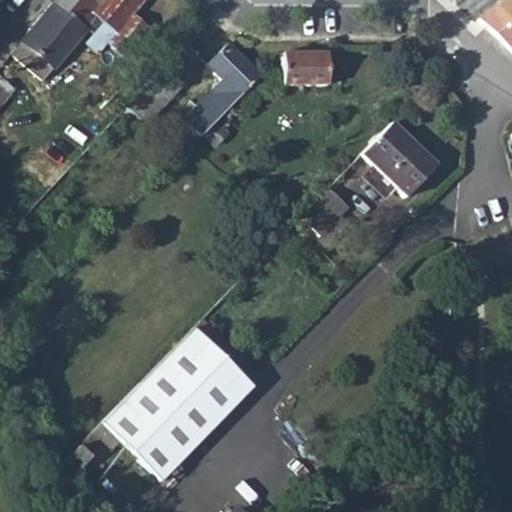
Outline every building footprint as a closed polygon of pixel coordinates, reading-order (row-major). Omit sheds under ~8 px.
[(52,0),(7,53),(40,82),(85,31),(91,36),(84,45),(96,55),(105,45),(127,63),(180,0),(52,0)] [(511,0),(502,0),(474,19),(506,49),(511,45),(511,0)] [(123,106),(143,125),(183,83),(175,77),(195,55),(182,42),(123,106)] [(257,75),(225,43),(203,65),(216,79),(192,104),(178,118),(196,136),(232,100),(243,88),(245,86),(250,81),(257,75)] [(278,52),(279,85),(323,85),(324,53),(278,52)] [(0,102),(11,89),(0,79),(0,102)] [(245,86),(250,90),(255,85),(250,81),(245,86)] [(232,100),(242,109),(253,98),(243,88),(232,100)] [(356,156),(401,199),(431,166),(388,123),(356,156)] [(295,219),(316,237),(343,208),(324,189),(295,219)] [(199,319),(189,329),(206,347),(215,336),(199,319)] [(189,329),(79,445),(96,462),(116,441),(152,478),(243,385),(206,347),(189,329)] [(60,464),(71,475),(86,460),(75,448),(60,464)]
